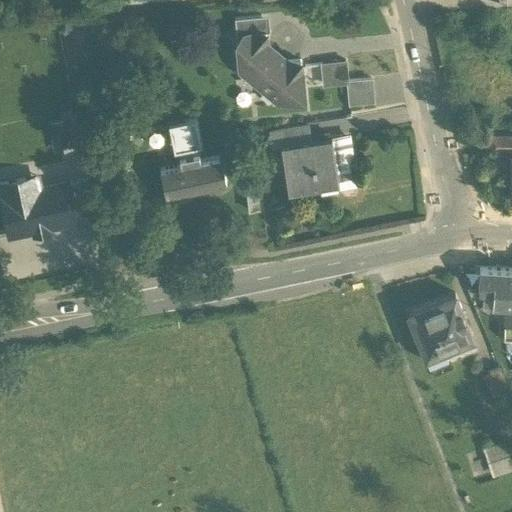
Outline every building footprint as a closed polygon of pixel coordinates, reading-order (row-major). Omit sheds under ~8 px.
[(261,15),(234,18),(235,27),(241,32),(262,30),(261,15)] [(104,28),(96,38),(106,45),(113,35),(104,28)] [(262,30),(241,32),(242,33),(235,42),(238,71),(259,69),(261,85),(274,96),(274,101),(296,99),(303,89),(300,58),(286,60),(267,44),(265,30),(262,30)] [(345,60),(321,62),(323,83),(347,81),(345,60)] [(368,78),(348,81),(351,103),(372,100),(368,78)] [(201,147),(195,119),(168,125),(171,139),(174,152),(201,147)] [(52,125),(57,150),(70,147),(65,123),(52,125)] [(308,123),(269,129),(271,148),(281,146),(281,144),(311,140),(308,123)] [(346,134),(330,137),(338,184),(353,181),(346,134)] [(511,136),(489,135),(488,149),(504,150),(504,156),(511,157),(511,152),(511,151),(511,136)] [(311,140),(281,144),(281,146),(288,191),(338,184),(330,137),(311,140)] [(198,154),(179,158),(180,165),(160,169),(165,194),(226,182),(220,157),(200,161),(198,154)] [(0,192),(9,236),(76,222),(75,219),(67,183),(40,189),(37,176),(0,183),(0,192)] [(89,179),(67,183),(75,219),(97,214),(89,179)] [(511,269),(479,268),(478,291),(493,291),(492,310),(505,311),(504,322),(511,322),(511,269)] [(455,293),(408,312),(428,362),(447,355),(444,348),(472,337),(455,293)] [(511,322),(504,322),(503,339),(505,339),(511,339),(511,322)] [(499,367),(483,374),(492,395),(508,388),(499,367)] [(511,438),(480,448),(489,477),(511,469),(511,438)]
